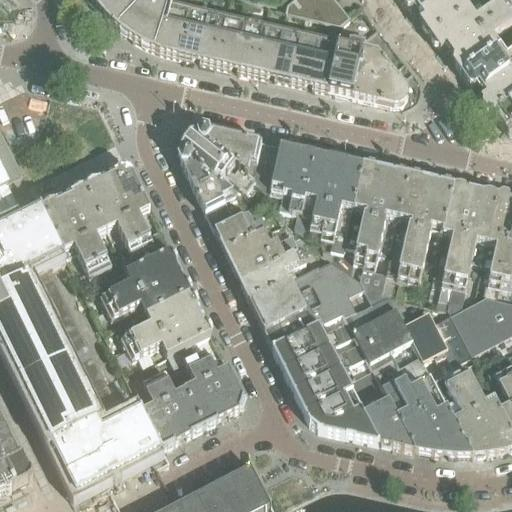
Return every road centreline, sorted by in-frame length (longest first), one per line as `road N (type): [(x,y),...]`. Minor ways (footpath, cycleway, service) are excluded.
road 1 (residential): [(511,481),(454,489),(297,458),(143,150)]
road 2 (residential): [(437,153),(149,89)]
road 3 (residential): [(437,153),(445,107),(440,80),(376,0)]
